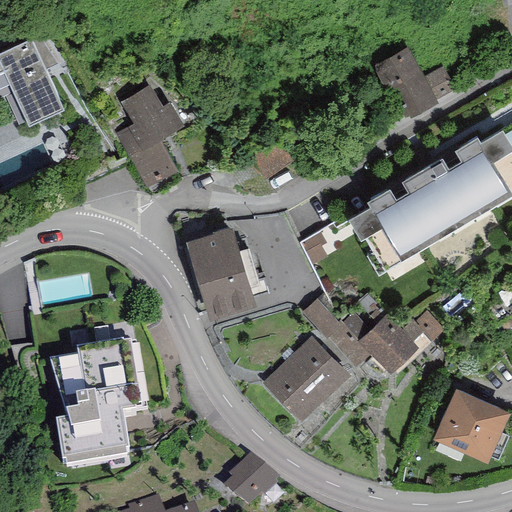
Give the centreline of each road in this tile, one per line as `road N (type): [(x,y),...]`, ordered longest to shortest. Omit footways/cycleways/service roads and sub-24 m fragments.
road 1 (residential): [(402,504),(302,473),(249,433),(212,380),(171,289),(130,247),(58,230),(0,248)]
road 2 (primary): [(0,140),(113,0)]
